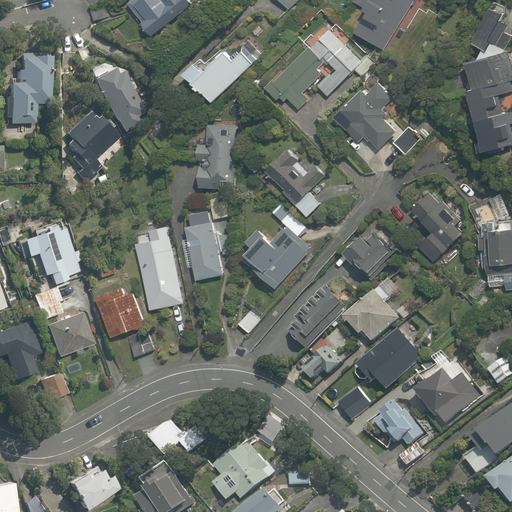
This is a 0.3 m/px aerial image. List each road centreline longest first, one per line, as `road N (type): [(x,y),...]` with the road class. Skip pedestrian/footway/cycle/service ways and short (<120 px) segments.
road 1 (residential): [(433,162),(379,189),(244,346),(228,380)]
road 2 (residential): [(0,441),(41,448),(181,382),(228,380)]
road 3 (residential): [(228,380),(275,395),(414,511)]
